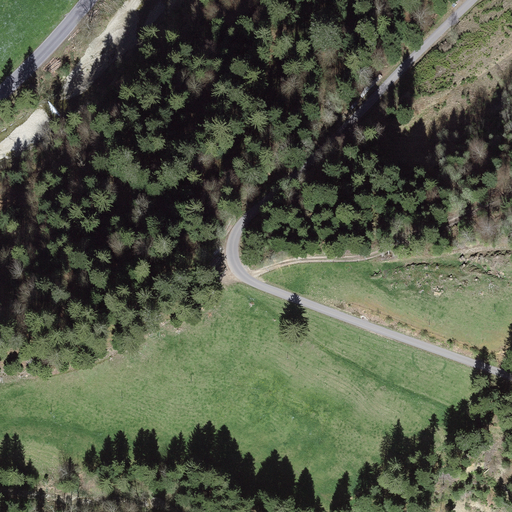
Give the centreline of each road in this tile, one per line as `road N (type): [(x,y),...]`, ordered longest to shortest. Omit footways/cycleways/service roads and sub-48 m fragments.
road 1 (track): [(472,0),(249,214),(232,258),(248,280),(511,377)]
road 2 (tertiary): [(0,94),(88,0)]
